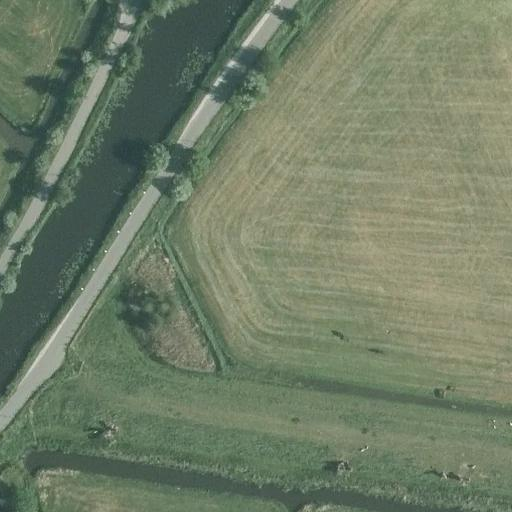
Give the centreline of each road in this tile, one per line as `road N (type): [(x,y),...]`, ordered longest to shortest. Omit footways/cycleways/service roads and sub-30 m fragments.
road 1 (unclassified): [(0,422),(136,226),(234,61),(283,0)]
road 2 (unclassified): [(131,0),(32,222),(0,269)]
